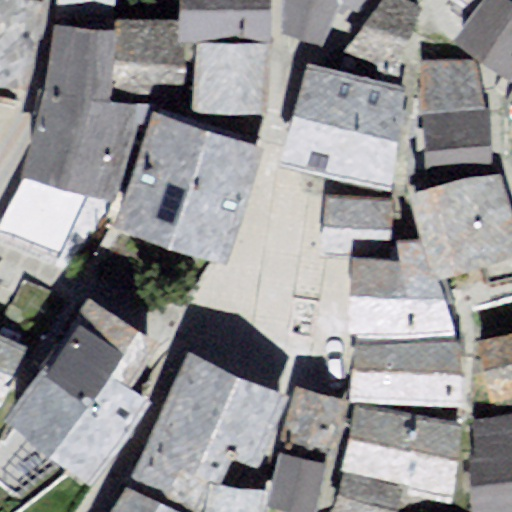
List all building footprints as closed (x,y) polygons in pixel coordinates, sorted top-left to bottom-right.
[(112,0),(71,0),(70,7),(111,11),(112,0)] [(266,0),(194,0),(193,33),(265,36),(266,0)] [(292,0),(294,31),(325,46),(343,2),(365,10),(372,0),(292,0)] [(511,0),(471,0),(490,13),(473,37),(511,62),(511,0)] [(30,11),(0,4),(0,81),(15,85),(30,11)] [(131,123),(106,117),(113,51),(66,45),(59,105),(42,181),(114,197),(131,123)] [(266,112),(269,52),(204,49),(202,110),(266,112)] [(472,71),(435,73),(441,170),(489,167),(472,71)] [(403,103),(319,84),(302,160),(386,179),(403,103)] [(256,153),(171,125),(137,230),(221,258),(256,153)] [(511,226),(504,189),(432,205),(448,274),(511,259),(511,226)] [(392,212),(336,207),(332,252),(388,257),(392,212)] [(424,272),(370,271),(368,398),(452,400),(453,348),(424,272)] [(511,309),(478,317),(498,405),(511,401),(511,309)] [(98,316),(17,419),(88,475),(141,407),(122,393),(150,357),(98,316)] [(0,391),(14,357),(0,351),(0,391)] [(278,404),(199,368),(150,476),(211,504),(235,450),(253,458),(278,404)] [(511,507),(511,415),(475,416),(477,509),(511,507)] [(459,442),(366,421),(353,475),(447,496),(459,442)] [(153,511),(136,502),(130,511),(153,511)]
